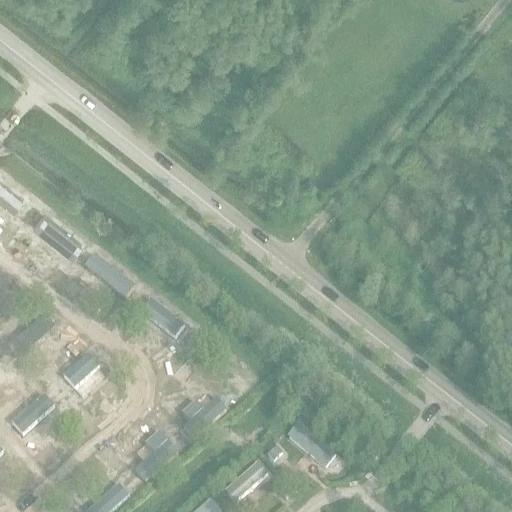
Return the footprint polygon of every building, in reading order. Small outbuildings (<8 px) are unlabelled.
[(21,196),(0,179),(0,199),(11,208),(21,196)] [(79,241),(41,211),(30,224),(44,235),(36,245),(58,262),(67,252),(69,253),(79,241)] [(134,285),(95,254),(86,266),(107,284),(98,294),(113,306),(122,295),(124,297),(134,285)] [(184,324),(151,298),(141,310),(160,325),(151,336),(166,347),(184,324)] [(56,325),(46,313),(13,342),(24,353),(30,347),(40,358),(54,346),(44,336),(56,325)] [(242,370),(206,342),(197,355),(215,369),(207,380),(222,391),(230,380),(233,382),(242,370)] [(0,376),(11,366),(0,354),(0,353),(0,393),(2,391),(0,388),(0,376)] [(107,375),(86,353),(63,374),(75,387),(86,377),(95,387),(107,375)] [(54,405),(43,393),(11,422),(31,443),(45,431),(36,421),(54,405)] [(201,408),(194,400),(181,412),(188,421),(182,426),(193,438),(227,409),(215,396),(201,408)] [(336,458),(298,424),(287,436),(326,470),(336,458)] [(177,451),(158,431),(145,444),(153,452),(134,470),(145,481),(177,451)] [(235,505),(267,476),(257,464),(225,494),(235,505)] [(110,511),(128,495),(110,475),(97,488),(104,496),(87,511),(110,511)]
